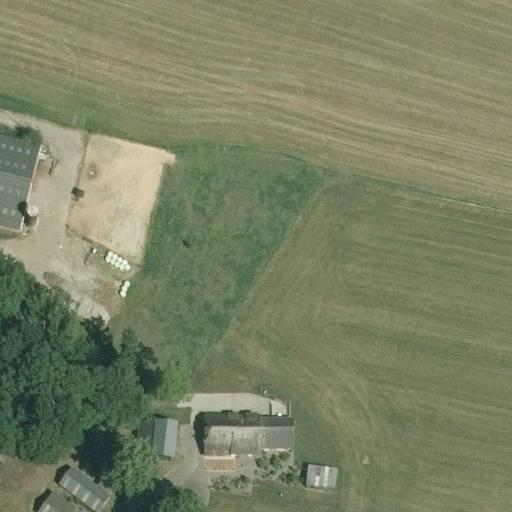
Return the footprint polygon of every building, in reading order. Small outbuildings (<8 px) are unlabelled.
[(39,150),(0,140),(0,229),(18,234),(39,150)] [(224,408),(252,408),(252,386),(224,386),(224,408)] [(204,418),(204,457),(260,457),(260,452),(292,452),(291,422),(260,422),(260,418),(204,418)] [(90,511),(99,511),(109,501),(74,473),(60,490),(90,511)] [(76,511),(53,495),(40,511),(76,511)]
